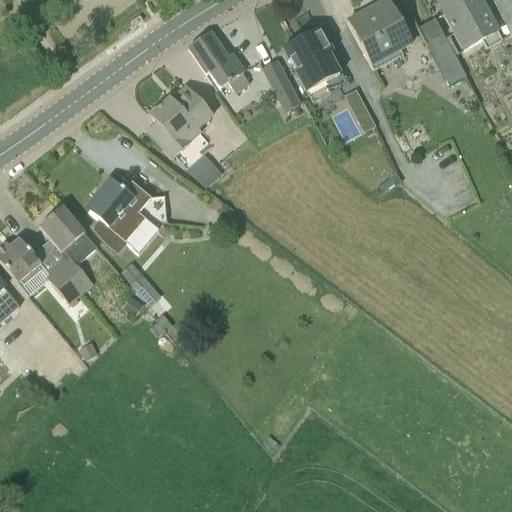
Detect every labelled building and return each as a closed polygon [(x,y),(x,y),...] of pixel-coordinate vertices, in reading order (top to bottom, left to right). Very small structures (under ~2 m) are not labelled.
[(448,0),(450,2),(437,9),(441,16),(439,17),(458,54),(477,43),(480,42),(485,51),(496,44),(499,43),(474,0),(448,0)] [(490,0),(509,38),(511,36),(511,4),(510,0),(509,0),(508,0),(490,0)] [(409,46),(388,2),(346,25),(372,73),(398,60),(394,53),(409,46)] [(418,31),(417,31),(424,49),(427,47),(444,38),(434,21),(433,22),(434,23),(419,32),(418,31)] [(318,32),(283,50),(307,96),(317,90),(320,96),(342,85),(327,58),(331,56),(318,32)] [(228,86),(235,96),(249,86),(242,75),(244,74),(233,59),(225,63),(208,36),(188,50),(206,77),(209,75),(219,91),(228,86)] [(445,41),(444,38),(427,47),(444,77),(449,87),(466,77),(460,67),(454,56),(445,41)] [(277,65),(263,72),(279,103),(293,95),(277,65)] [(171,160),(173,158),(185,172),(203,156),(199,152),(207,145),(194,131),(209,118),(188,94),(174,107),(168,101),(150,118),(157,126),(147,135),(171,160)] [(360,116),(366,133),(376,130),(370,113),(360,116)] [(206,190),(224,176),(208,155),(190,169),(206,190)] [(89,212),(88,214),(110,233),(124,246),(144,223),(136,216),(149,200),(131,185),(123,193),(110,182),(99,196),(103,200),(100,202),(91,214),(89,212)] [(60,252),(66,259),(55,268),(80,298),(92,288),(88,283),(76,267),(95,251),(81,235),(62,210),(38,230),(59,253),(60,252)] [(129,250),(110,233),(102,243),(121,259),(129,250)] [(40,267),(18,241),(9,250),(6,246),(0,251),(0,267),(16,286),(40,267)] [(131,266),(120,276),(141,300),(152,291),(131,266)] [(44,278),(65,302),(68,308),(80,298),(55,268),(44,278)] [(0,324),(18,309),(3,292),(4,291),(0,286),(0,324)] [(130,299),(121,311),(134,320),(142,308),(130,299)] [(0,345),(0,397),(2,396),(0,394),(0,384),(20,366),(0,345)] [(96,357),(90,345),(78,352),(84,363),(96,357)]
